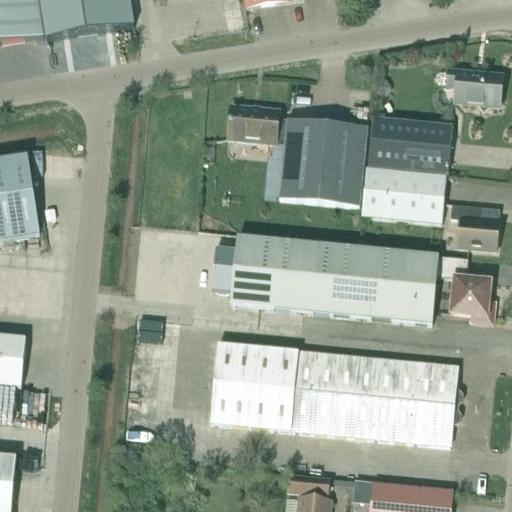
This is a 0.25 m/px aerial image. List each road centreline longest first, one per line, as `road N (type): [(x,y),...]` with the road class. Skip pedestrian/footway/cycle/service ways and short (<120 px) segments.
road 1 (unclassified): [(101,85),(108,133),(71,511)]
road 2 (unclassified): [(101,85),(511,21)]
